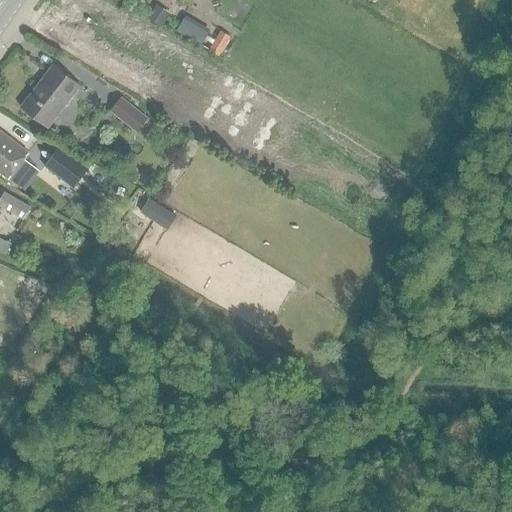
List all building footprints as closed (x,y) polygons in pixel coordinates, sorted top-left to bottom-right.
[(169,16),(155,6),(147,19),(161,28),(169,16)] [(176,31),(201,46),(211,31),(186,16),(176,31)] [(231,38),(221,31),(209,51),(219,57),(231,38)] [(80,85),(55,65),(22,108),(47,128),(80,85)] [(276,110),(224,79),(210,104),(237,120),(229,134),(254,148),(276,110)] [(111,112),(146,139),(157,125),(122,98),(111,112)] [(29,154),(0,131),(0,172),(9,180),(29,154)] [(64,181),(78,162),(59,148),(44,167),(64,181)] [(0,201),(0,206),(23,220),(31,207),(5,192),(0,201)] [(154,222),(163,208),(150,199),(141,213),(154,222)] [(70,304),(55,293),(41,313),(45,316),(33,332),(29,330),(16,348),(31,358),(70,304)]
